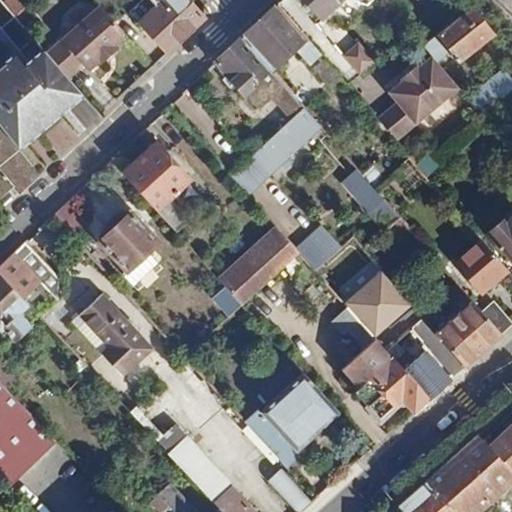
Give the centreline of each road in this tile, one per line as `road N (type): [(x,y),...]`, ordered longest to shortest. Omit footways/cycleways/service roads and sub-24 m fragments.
road 1 (residential): [(0,236),(234,18)]
road 2 (tertiary): [(344,511),(511,359)]
